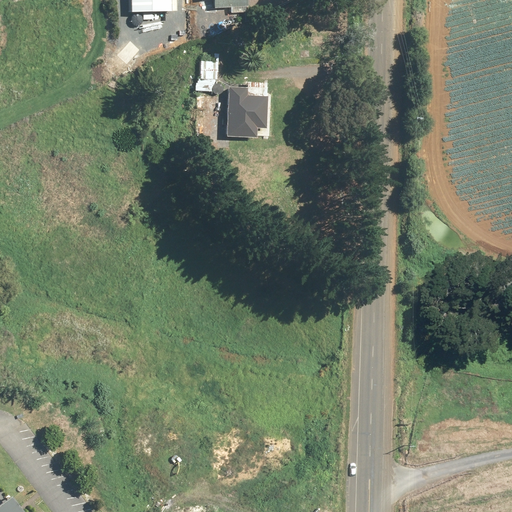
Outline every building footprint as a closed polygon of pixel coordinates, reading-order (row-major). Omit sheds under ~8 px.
[(124,0),(125,13),(171,13),(170,0),(124,0)] [(248,0),(214,0),(215,9),(249,8),(248,0)] [(184,47),(179,34),(157,44),(163,56),(184,47)] [(230,89),(227,134),(253,136),(254,125),(263,125),(265,96),(250,95),(249,90),(230,89)] [(0,511),(22,511),(26,510),(8,485),(0,490),(0,511)]
